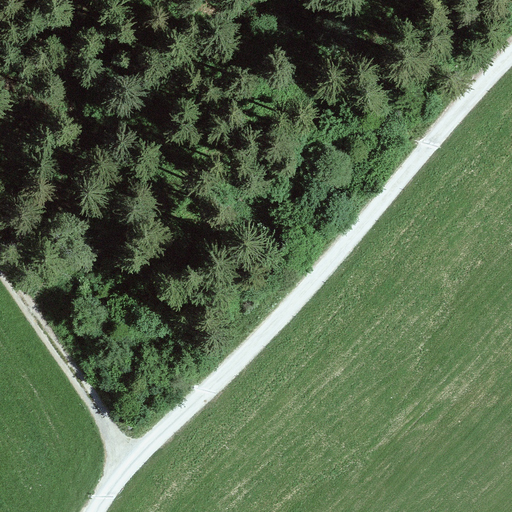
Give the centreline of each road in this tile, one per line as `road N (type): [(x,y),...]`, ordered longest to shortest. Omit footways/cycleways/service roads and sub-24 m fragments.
road 1 (track): [(511,55),(126,459),(85,511)]
road 2 (track): [(0,227),(97,375),(126,459)]
